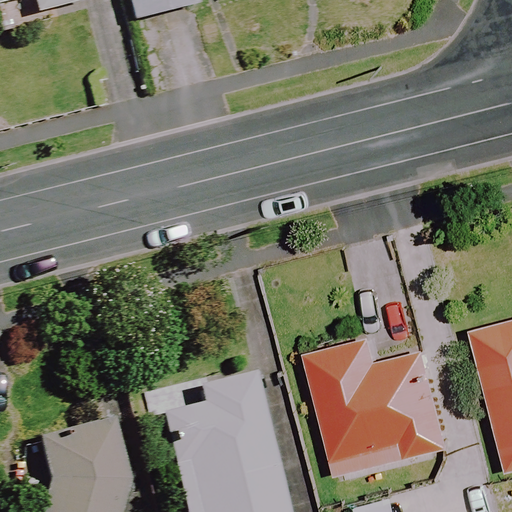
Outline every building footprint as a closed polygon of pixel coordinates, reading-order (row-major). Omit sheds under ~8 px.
[(0,0),(0,12),(27,6),(30,17),(85,3),(83,0),(0,0)] [(194,8),(191,0),(122,0),(128,25),(194,8)] [(511,321),(472,331),(507,474),(511,472),(511,321)] [(378,364),(370,335),(305,352),(337,477),(457,446),(433,350),(378,364)] [(280,511),(247,378),(193,391),(196,406),(156,416),(179,511),(280,511)] [(116,511),(125,478),(109,413),(32,433),(43,475),(32,511),(116,511)]
